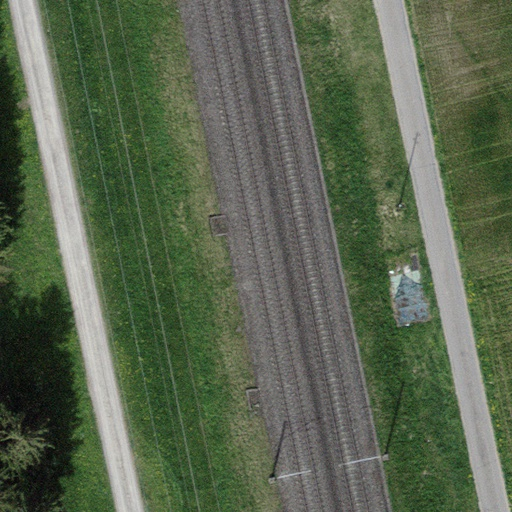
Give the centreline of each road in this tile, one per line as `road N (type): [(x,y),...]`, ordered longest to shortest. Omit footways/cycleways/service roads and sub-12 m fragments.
road 1 (track): [(20,0),(130,511)]
road 2 (unclassified): [(496,511),(390,0)]
